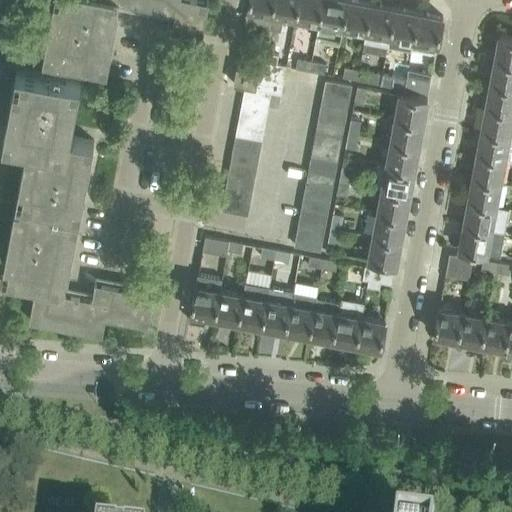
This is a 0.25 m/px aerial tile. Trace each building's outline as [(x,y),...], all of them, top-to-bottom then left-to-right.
[(53,0),(42,59),(61,62),(68,64),(107,71),(118,12),(116,12),(117,5),(169,14),(166,28),(166,30),(166,31),(202,38),(203,32),(208,0),(53,0)] [(269,22),(273,0),(248,0),(245,18),(246,18),(269,22)] [(284,14),(295,16),(298,0),(273,0),(269,22),(271,23),(270,27),(282,29),(284,14)] [(298,0),(295,16),(318,20),(321,0),(298,0)] [(321,0),(318,20),(341,24),(346,0),(321,0)] [(346,0),(341,24),(366,29),(370,1),(363,0),(346,0)] [(366,29),(364,40),(388,45),(395,6),(370,1),(366,29)] [(414,38),(418,10),(395,6),(388,45),(411,49),(414,38)] [(414,38),(412,47),(434,51),(436,42),(437,42),(438,42),(443,15),(418,10),(414,38)] [(500,35),(495,58),(511,60),(511,35),(499,33),(499,34),(500,35)] [(248,58),(262,60),(264,50),(250,48),(248,58)] [(281,92),(286,65),(286,63),(277,62),(278,53),(264,50),(262,60),(264,61),(262,71),(259,70),(255,87),(281,92)] [(296,66),(309,69),(311,59),(298,56),(296,66)] [(491,81),(511,85),(511,60),(495,58),(491,81)] [(326,62),(311,59),(309,69),(324,72),(326,62)] [(357,78),(359,67),(345,65),(343,75),(357,78)] [(3,266),(9,268),(6,282),(10,282),(35,287),(29,318),(102,332),(106,315),(148,323),(154,291),(155,285),(96,274),(96,277),(95,279),(93,290),(65,285),(66,278),(68,278),(79,220),(58,216),(59,211),(59,208),(70,211),(80,212),(94,139),(71,135),(73,123),(81,78),(77,78),(66,75),(55,73),(16,66),(16,68),(14,80),(5,125),(2,139),(12,141),(13,141),(26,144),(19,186),(24,187),(22,199),(16,198),(16,200),(22,201),(21,204),(20,208),(14,207),(3,266)] [(255,87),(259,70),(237,66),(233,83),(245,85),(245,86),(255,87)] [(382,72),(359,67),(357,78),(380,82),(382,72)] [(406,76),(404,87),(418,89),(427,91),(428,91),(431,72),(408,67),(406,77),(406,76)] [(404,87),(406,76),(382,72),(380,82),(404,87)] [(326,79),(323,92),(349,97),(351,83),(326,79)] [(511,85),(491,81),(486,105),(511,109),(511,85)] [(357,84),(354,99),(365,101),(368,86),(357,84)] [(281,92),(255,87),(245,86),(243,98),(268,103),(279,105),(281,92)] [(346,108),(349,97),(323,92),(321,103),(346,108)] [(427,98),(427,97),(399,92),(395,115),(423,120),(427,98)] [(243,98),(240,110),(266,115),(268,103),(243,98)] [(321,103),(318,117),(344,122),(346,108),(321,103)] [(511,109),(486,105),(482,129),(509,134),(511,116),(511,109)] [(264,127),(266,115),(240,110),(238,122),(264,127)] [(395,115),(391,139),(418,144),(423,120),(395,115)] [(318,117),(316,129),(342,134),(344,122),(318,117)] [(351,117),(348,131),(359,133),(362,119),(351,117)] [(261,139),(264,127),(238,122),(236,135),(261,139)] [(316,129),(314,142),(339,147),(342,134),(316,129)] [(477,152),(504,157),(511,158),(511,134),(509,134),(482,129),(477,152)] [(356,148),(359,133),(348,131),(345,146),(356,148)] [(259,152),(261,139),(236,135),(234,147),(259,152)] [(391,139),(386,164),(413,169),(418,144),(391,139)] [(314,142),(311,154),(337,159),(339,147),(314,142)] [(257,164),(259,152),(234,147),(231,159),(257,164)] [(477,152),(473,176),(500,181),(504,157),(477,152)] [(311,154),(309,166),(334,172),(337,159),(311,154)] [(254,176),(257,164),(231,159),(229,171),(254,176)] [(378,162),(373,185),(382,187),(409,192),(413,169),(386,164),(378,162)] [(342,165),(339,179),(350,181),(353,167),(342,165)] [(309,166),(306,180),(332,185),(334,172),(309,166)] [(252,189),(254,176),(229,171),(227,184),(252,189)] [(469,199),(495,204),(500,181),(473,176),(469,199)] [(348,195),(350,181),(339,179),(337,193),(348,195)] [(330,198),(332,185),(306,180),(304,193),(330,198)] [(250,200),(252,189),(227,184),(224,195),(250,200)] [(409,192),(382,187),(377,212),(378,212),(404,217),(409,192)] [(304,193),(302,205),(327,210),(330,198),(304,193)] [(224,195),(222,208),(247,213),(250,200),(224,195)] [(469,199),(464,225),(491,230),(503,233),(508,207),(495,204),(469,199)] [(325,223),(327,210),(302,205),(299,218),(325,223)] [(333,212),(330,226),(341,228),(344,214),(333,212)] [(377,212),(373,234),(400,239),(404,217),(378,212),(377,212)] [(299,218),(297,231),(322,236),(325,223),(299,218)] [(460,246),(459,246),(459,247),(487,252),(491,230),(464,225),(460,246)] [(338,243),(341,228),(330,226),(327,241),(338,243)] [(320,248),(322,236),(297,231),(294,244),(320,248)] [(205,234),(202,249),(227,253),(228,248),(226,248),(228,238),(205,234)] [(373,234),(369,258),(396,264),(396,263),(396,262),(400,239),(373,234)] [(228,238),(226,248),(228,248),(241,250),(243,241),(229,239),(228,238)] [(276,247),(262,245),(260,254),(274,257),(276,247)] [(276,247),(274,257),(284,259),(289,260),(290,250),(276,247)] [(473,256),(450,251),(445,273),(469,278),(473,256)] [(308,263),(321,265),(323,256),(310,253),(308,263)] [(338,259),(323,256),(321,265),(336,268),(338,259)] [(481,268),(494,270),(496,260),(483,258),(481,268)] [(511,263),(496,260),(494,270),(509,273),(511,263)] [(380,281),(392,283),(394,269),(365,264),(362,277),(367,278),(380,281)] [(246,293),(243,292),(238,320),(261,324),(268,285),(271,271),(250,267),(246,293)] [(198,272),(190,311),(189,319),(205,322),(206,314),(213,315),(219,288),(221,276),(198,272)] [(366,285),(379,287),(380,281),(367,278),(366,285)] [(290,301),(292,289),(268,285),(261,324),(285,328),(290,301)] [(213,315),(238,320),(243,292),(219,288),(213,315)] [(290,301),(285,328),(308,333),(313,305),(314,305),(316,294),(292,289),(290,301)] [(313,305),(308,333),(332,337),(339,301),(315,296),(314,305),(313,305)] [(339,301),(332,337),(355,341),(360,314),(362,315),(364,301),(353,298),(348,302),(339,301)] [(463,310),(439,305),(433,333),(458,337),(463,310)] [(458,337),(480,342),(486,314),(463,310),(458,337)] [(360,314),(355,341),(380,346),(385,319),(384,319),(362,315),(360,314)] [(480,342),(505,346),(510,319),(486,314),(480,342)]
